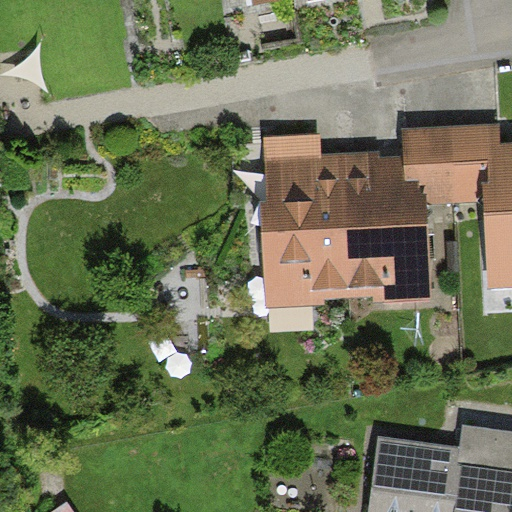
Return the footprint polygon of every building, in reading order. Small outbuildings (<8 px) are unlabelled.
[(252,0),(255,13),(325,0),(252,0)] [(406,160),(428,159),(430,202),(484,199),(483,153),(506,152),(506,132),(405,136),(406,160)] [(511,291),(511,151),(506,152),(483,153),(484,199),(488,292),(511,291)] [(346,162),(352,307),(434,303),(430,202),(428,159),(406,160),(346,162)] [(264,165),(270,310),(352,307),(346,162),(264,165)] [(511,511),(511,456),(381,443),(373,511),(511,511)]
